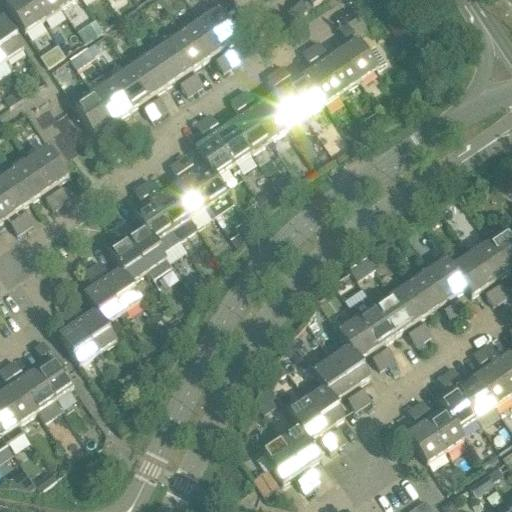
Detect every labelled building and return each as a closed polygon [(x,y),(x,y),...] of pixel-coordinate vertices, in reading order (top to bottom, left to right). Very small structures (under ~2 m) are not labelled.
[(24,38),(43,25),(25,0),(16,0),(4,8),(24,38)] [(51,0),(25,0),(43,25),(61,13),(51,0)] [(79,1),(77,0),(51,0),(61,13),(79,1)] [(290,14),(296,23),(329,0),(304,0),(306,3),(290,14)] [(218,14),(201,26),(232,72),(240,66),(229,51),(238,45),(218,14)] [(3,24),(0,25),(0,59),(4,66),(23,53),(3,24)] [(95,26),(78,38),(84,48),(102,36),(95,26)] [(183,38),(203,68),(213,61),(224,77),(232,72),(201,26),(183,38)] [(338,34),(345,45),(354,39),(347,29),(338,34)] [(165,50),(196,96),(203,90),(193,75),(203,68),(183,38),(165,50)] [(357,45),(339,57),(359,87),(386,69),(375,52),(366,58),(357,45)] [(67,47),(61,52),(65,58),(72,54),(67,47)] [(310,53),(317,63),(325,58),(318,48),(310,53)] [(94,49),(88,53),(94,62),(100,58),(94,49)] [(196,96),(165,50),(147,62),(167,92),(177,85),(187,101),(196,96)] [(317,63),(310,53),(302,59),(309,69),(317,63)] [(359,87),(339,57),(321,69),(341,99),(359,87)] [(428,59),(424,68),(437,74),(441,64),(428,59)] [(167,92),(147,62),(129,74),(160,120),(167,114),(157,99),(167,92)] [(341,99),(321,69),(303,81),(323,111),(341,99)] [(275,77),(282,88),(290,82),(283,72),(275,77)] [(160,120),(129,74),(111,86),(131,116),(141,109),(152,125),(160,120)] [(282,88),(275,77),(267,82),(274,93),(282,88)] [(286,93),(305,123),(323,111),(303,81),(286,93)] [(93,98),(123,144),(131,139),(120,123),(131,116),(111,86),(93,98)] [(19,93),(11,98),(17,107),(25,102),(19,93)] [(305,123),(286,93),(268,105),(287,135),(305,123)] [(239,102),(245,112),(254,107),(247,96),(239,102)] [(123,144),(93,98),(74,111),(95,140),(105,133),(116,149),(123,144)] [(245,112),(239,102),(231,107),(238,117),(245,112)] [(249,118),(269,148),(287,135),(268,105),(249,118)] [(378,115),(372,120),(380,132),(384,129),(386,127),(378,115)] [(269,148),(249,118),(232,130),(252,159),(269,148)] [(204,126),(210,136),(218,131),(211,120),(204,126)] [(210,136),(204,126),(196,131),(202,141),(210,136)] [(214,142),(234,171),(252,159),(232,130),(214,142)] [(234,171),(214,142),(196,154),(206,170),(207,170),(216,183),(217,183),(234,171)] [(30,164),(61,210),(68,205),(58,189),(69,182),(60,168),(49,152),(30,164)] [(178,166),(185,176),(193,171),(186,161),(178,166)] [(12,176),(32,206),(42,199),(53,215),(61,210),(30,164),(12,176)] [(185,176),(178,166),(170,171),(177,182),(185,176)] [(234,209),(228,199),(217,183),(216,183),(207,170),(206,170),(189,182),(209,212),(215,222),(234,209)] [(32,206),(12,176),(0,184),(0,197),(24,234),(33,228),(22,213),(32,206)] [(170,194),(191,224),(206,214),(212,224),(215,222),(209,212),(189,182),(170,194)] [(283,183),(274,189),(273,192),(282,201),(291,195),(283,183)] [(142,190),(149,200),(157,195),(150,185),(142,190)] [(149,200),(142,190),(134,195),(141,206),(149,200)] [(273,192),(265,198),(272,209),(280,203),(282,201),(273,192)] [(157,195),(149,200),(153,206),(173,236),(180,246),(198,234),(191,224),(170,194),(161,201),(157,195)] [(24,234),(0,197),(0,227),(6,224),(17,239),(24,234)] [(153,206),(134,219),(145,236),(146,235),(155,248),(156,248),(163,258),(180,246),(173,236),(153,206)] [(117,232),(124,242),(132,237),(125,226),(117,232)] [(124,242),(117,232),(110,237),(116,247),(124,242)] [(148,277),(154,285),(172,273),(163,258),(156,248),(155,248),(146,235),(145,236),(128,248),(148,277)] [(489,249),(508,279),(511,276),(511,243),(507,236),(489,249)] [(148,277),(128,248),(110,260),(121,276),(130,289),(131,288),(148,277)] [(471,261),(501,307),(509,301),(498,285),(508,279),(489,249),(471,261)] [(471,261),(453,273),(452,273),(467,294),(466,295),(472,303),(483,296),(493,312),(501,307),(471,261)] [(429,277),(459,322),(467,317),(457,301),(466,295),(467,294),(452,273),(453,273),(447,264),(429,277)] [(92,272),(99,283),(107,277),(100,267),(92,272)] [(358,271),(350,276),(357,286),(365,281),(358,271)] [(99,283),(92,272),(84,277),(91,288),(99,283)] [(103,288),(123,318),(142,305),(131,288),(130,289),(121,276),(103,288)] [(411,289),(431,318),(441,312),(452,328),(459,322),(429,277),(411,289)] [(123,318),(103,288),(84,301),(95,317),(96,317),(105,330),(106,329),(123,318)] [(431,318),(411,289),(393,301),(424,347),(431,341),(421,325),(431,318)] [(424,347),(393,301),(375,313),(395,343),(405,336),(416,352),(424,347)] [(395,343),(375,313),(368,303),(350,315),(356,325),(357,325),(388,370),(395,365),(385,349),(395,343)] [(67,312),(74,323),(82,318),(75,307),(67,312)] [(74,323),(67,312),(59,318),(66,328),(74,323)] [(185,324),(180,316),(175,320),(180,327),(185,324)] [(78,328),(98,359),(117,346),(106,329),(105,330),(96,317),(95,317),(78,328)] [(338,337),(349,354),(358,367),(359,366),(369,360),(380,376),(388,370),(357,325),(356,325),(338,337)] [(98,359),(78,328),(59,341),(79,371),(98,359)] [(43,347),(35,353),(42,363),(50,358),(43,347)] [(295,354),(288,349),(282,359),(289,364),(295,354)] [(481,356),(488,366),(496,360),(489,350),(481,356)] [(332,366),(363,411),(370,406),(360,390),(371,383),(359,366),(358,367),(349,354),(332,366)] [(488,366),(481,356),(473,361),(480,371),(488,366)] [(496,360),(488,366),(492,371),(511,401),(511,400),(511,363),(510,359),(500,366),(496,360)] [(36,376),(56,405),(74,393),(54,363),(36,376)] [(278,366),(274,375),(280,383),(287,379),(278,366)] [(363,411),(332,366),(313,378),(319,387),(324,394),(334,407),(344,401),(355,417),(363,411)] [(15,367),(7,372),(14,382),(45,427),(62,415),(56,405),(36,376),(26,383),(15,367)] [(511,401),(492,371),(474,384),(494,413),(511,401)] [(14,382),(7,372),(0,376),(0,378),(6,388),(14,382)] [(445,379),(452,390),(460,384),(453,374),(445,379)] [(452,390),(445,379),(437,385),(444,395),(452,390)] [(317,384),(299,396),(306,406),(319,425),(337,452),(345,447),(335,431),(345,424),(334,407),(324,394),(319,387),(317,384)] [(456,396),(476,425),(494,413),(474,384),(456,396)] [(0,400),(20,430),(38,417),(18,388),(0,400)] [(456,396),(452,390),(444,395),(448,401),(438,408),(443,416),(458,437),(476,425),(456,396)] [(20,430),(0,400),(0,439),(7,450),(25,438),(20,430)] [(288,418),(299,435),(300,434),(309,449),(310,448),(319,442),(330,457),(337,452),(319,425),(306,406),(288,418)] [(414,412),(421,422),(429,417),(422,407),(414,412)] [(421,422),(414,412),(407,417),(413,428),(421,422)] [(425,428),(445,458),(464,445),(458,437),(443,416),(425,428)] [(445,458),(425,428),(406,441),(426,470),(445,458)] [(282,446),(313,493),(321,487),(310,471),(321,464),(310,449),(310,448),(309,449),(300,434),(299,435),(282,446)] [(313,493),(282,446),(263,459),(284,490),(294,482),(305,498),(313,493)] [(265,500),(279,491),(268,474),(254,483),(265,500)] [(498,474),(487,481),(493,489),(503,482),(498,474)] [(487,481),(469,493),(476,504),(494,492),(493,489),(487,481)]
